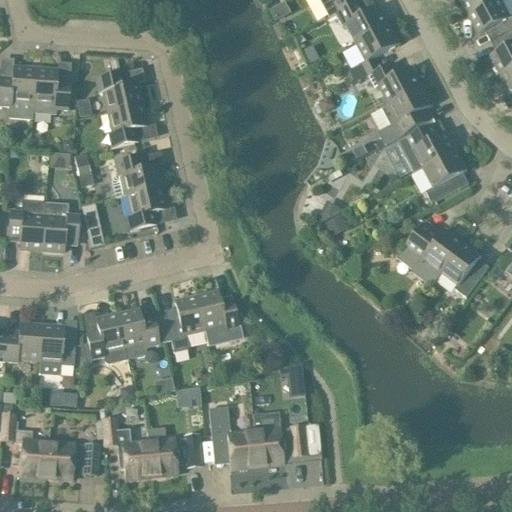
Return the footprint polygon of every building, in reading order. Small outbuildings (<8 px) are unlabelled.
[(319,0),(329,19),(336,16),(361,3),(359,0),(319,0)] [(460,0),(469,16),(499,0),(498,0),(460,0)] [(499,0),(469,16),(480,36),(490,30),(496,41),(511,32),(511,17),(509,19),(499,0)] [(361,3),(336,16),(343,28),(346,26),(356,45),(389,27),(379,7),(366,14),(361,3)] [(389,27),(356,45),(366,63),(362,65),(369,77),(379,72),(373,60),(400,47),(389,27)] [(511,32),(496,41),(501,52),(491,57),(502,77),(511,71),(511,32)] [(105,70),(119,71),(120,60),(106,59),(105,70)] [(379,72),(369,77),(375,89),(379,87),(389,106),(422,88),(411,69),(399,75),(393,64),(379,72)] [(9,119),(31,121),(35,71),(13,70),(12,81),(0,80),(0,107),(10,108),(9,119)] [(35,71),(31,121),(32,121),(33,114),(54,116),(55,112),(68,112),(69,85),(56,85),(57,73),(35,71)] [(511,71),(502,77),(511,96),(511,71)] [(103,94),(108,114),(141,107),(136,85),(125,88),(122,75),(96,81),(98,95),(103,94)] [(422,88),(389,106),(382,110),(392,128),(390,129),(390,130),(382,134),(381,137),(385,144),(386,147),(387,147),(387,146),(434,121),(428,110),(432,108),(422,88)] [(141,107),(108,114),(113,135),(108,136),(111,150),(138,144),(135,131),(146,128),(141,107)] [(398,145),(415,176),(423,171),(456,153),(446,134),(442,136),(436,124),(398,145)] [(456,153),(423,171),(415,176),(424,171),(433,189),(426,193),(432,205),(469,186),(463,175),(467,173),(456,153)] [(74,159),(78,178),(90,175),(86,156),(74,159)] [(160,190),(155,168),(144,171),(141,158),(115,164),(118,177),(115,179),(113,182),(112,186),(115,199),(115,200),(127,197),(160,190)] [(160,190),(127,197),(132,218),(127,219),(130,233),(157,227),(154,214),(165,212),(160,190)] [(353,220),(330,203),(318,220),(341,237),(353,220)] [(42,252),(45,206),(22,204),(21,213),(10,212),(8,239),(20,240),(20,251),(42,252)] [(42,252),(64,254),(65,243),(77,243),(79,217),(67,216),(68,207),(45,206),(42,252)] [(83,217),(86,233),(87,237),(90,249),(90,250),(104,247),(94,206),(81,209),(82,212),(83,217)] [(464,245),(446,232),(439,241),(422,228),(425,225),(424,224),(402,253),(420,266),(417,270),(418,277),(431,287),(430,288),(431,289),(442,275),(441,275),(464,245)] [(464,245),(441,275),(442,275),(458,287),(455,291),(467,299),(489,269),(479,262),(482,258),(464,245)] [(218,294),(196,299),(207,348),(206,344),(224,340),(226,331),(238,328),(232,303),(231,298),(219,300),(218,294)] [(207,348),(196,299),(174,304),(177,315),(165,318),(173,356),(187,353),(188,350),(185,336),(203,332),(207,348)] [(511,324),(511,299),(494,330),(505,336),(511,324)] [(139,312),(117,317),(124,350),(125,350),(127,361),(144,357),(146,349),(159,346),(153,321),(141,323),(139,312)] [(127,362),(127,361),(125,350),(124,350),(117,317),(95,322),(98,333),(86,336),(88,346),(80,348),(79,369),(88,367),(91,362),(104,359),(105,364),(108,366),(127,362)] [(433,337),(443,337),(444,324),(434,324),(433,337)] [(17,360),(39,362),(41,328),(19,327),(19,338),(6,337),(4,364),(17,365),(17,360)] [(41,328),(39,362),(38,377),(40,377),(40,376),(60,378),(61,368),(73,369),(75,342),(63,341),(64,330),(41,328)] [(511,353),(499,347),(492,360),(505,366),(511,353)] [(288,359),(278,350),(268,360),(278,369),(288,359)] [(280,379),(288,379),(302,377),(301,372),(301,366),(279,371),(280,379)] [(77,396),(65,396),(64,409),(76,410),(77,396)] [(2,414),(11,415),(12,407),(3,406),(2,414)] [(257,469),(253,434),(230,436),(227,409),(208,411),(211,439),(212,447),(227,445),(230,471),(257,469)] [(46,480),(48,445),(31,444),(32,433),(13,432),(15,416),(3,415),(1,443),(13,444),(21,444),(20,459),(13,458),(12,466),(19,467),(19,478),(46,480)] [(151,479),(148,444),(131,446),(129,431),(116,433),(115,420),(103,421),(105,449),(116,448),(119,472),(123,471),(124,481),(151,479)] [(257,469),(284,466),(283,455),(293,454),(293,460),(306,458),(303,428),(290,429),(290,431),(280,432),(253,434),(257,469)] [(175,442),(148,444),(151,479),(178,476),(177,465),(187,464),(188,470),(201,468),(198,438),(185,439),(185,441),(175,442)] [(75,447),(48,445),(46,480),(73,482),(73,471),(83,472),(83,477),(96,478),(98,447),(85,446),(85,448),(75,447)]
